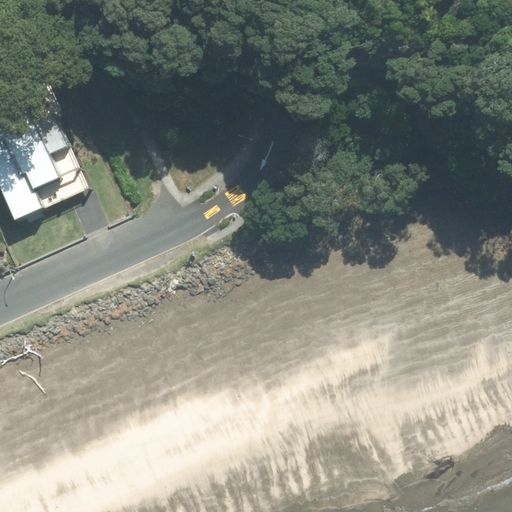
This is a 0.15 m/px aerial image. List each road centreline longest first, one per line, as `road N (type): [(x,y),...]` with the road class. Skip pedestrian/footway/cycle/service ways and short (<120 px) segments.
road 1 (residential): [(0,307),(229,201)]
road 2 (residential): [(265,0),(281,115),(266,158),(229,201)]
